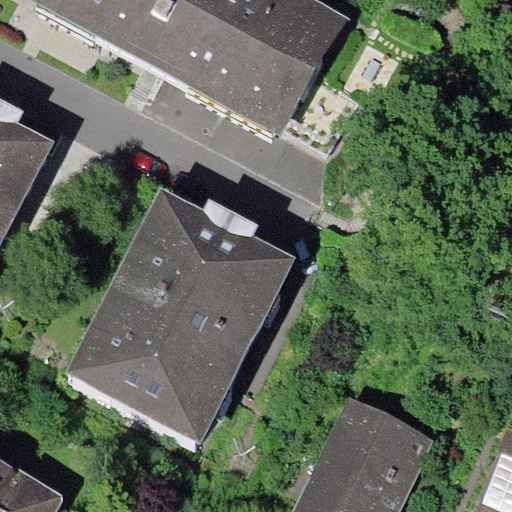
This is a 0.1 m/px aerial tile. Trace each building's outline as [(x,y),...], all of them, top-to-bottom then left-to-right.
[(360,45),(275,0),(59,0),(42,32),(295,167),(360,45)] [(0,228),(14,201),(21,205),(40,168),(4,149),(9,138),(0,133),(0,228)] [(222,392),(233,369),(277,285),(239,265),(244,254),(206,233),(200,244),(157,222),(156,224),(164,228),(141,272),(133,268),(86,358),(94,363),(77,396),(69,392),(68,394),(188,457),(222,392)] [(389,511),(419,453),(350,418),(303,511),(389,511)] [(511,511),(511,435),(478,511),(511,511)] [(0,511),(38,511),(0,489),(0,511)]
